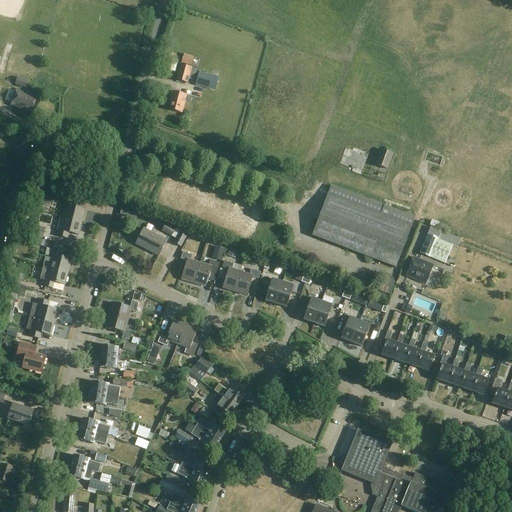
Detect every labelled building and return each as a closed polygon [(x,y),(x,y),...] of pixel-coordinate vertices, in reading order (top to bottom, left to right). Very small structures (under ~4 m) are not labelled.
[(184,54),(182,63),(192,66),(195,57),(184,54)] [(195,81),(197,70),(180,66),(176,81),(188,84),(189,79),(195,81)] [(215,91),(218,78),(198,73),(195,86),(215,91)] [(26,88),(28,81),(18,78),(16,85),(26,88)] [(36,97),(14,90),(14,92),(9,90),(5,101),(10,103),(9,105),(30,113),(36,97)] [(187,102),(189,96),(171,92),(168,104),(170,105),(168,110),(181,114),(184,101),(187,102)] [(192,115),(196,101),(190,99),(186,113),(192,115)] [(345,148),(339,164),(346,167),(345,169),(361,175),(366,161),(367,162),(370,163),(376,165),(375,166),(388,171),(394,154),(381,150),(378,158),(368,155),(369,154),(353,148),(352,151),(345,148)] [(395,269),(410,229),(326,198),(311,238),(395,269)] [(60,218),(80,223),(83,210),(74,208),(75,203),(63,200),(62,205),(66,206),(64,213),(61,212),(60,218)] [(77,237),(80,223),(60,218),(57,231),(55,230),(54,236),(66,239),(67,234),(77,237)] [(172,238),(177,229),(167,223),(162,232),(172,238)] [(43,239),(45,228),(33,226),(30,236),(43,239)] [(160,258),(167,242),(144,231),(136,246),(160,258)] [(181,249),(189,234),(181,231),(174,245),(181,249)] [(455,241),(430,231),(420,254),(445,265),(452,247),(457,249),(461,240),(456,238),(455,241)] [(36,238),(35,245),(44,247),(45,240),(36,238)] [(222,254),(224,248),(215,245),(214,251),(222,254)] [(43,268),(66,274),(69,261),(60,258),(62,252),(50,249),(48,255),(47,258),(46,258),(43,268)] [(194,285),(200,265),(191,262),(193,257),(183,254),(181,261),(187,263),(181,281),(194,285)] [(425,285),(432,267),(413,259),(405,277),(425,285)] [(200,265),(194,285),(207,289),(209,281),(214,283),(220,265),(211,262),(209,268),(200,265)] [(235,294),(241,274),(232,271),(234,265),(224,263),(222,269),(228,271),(223,290),(235,294)] [(63,286),(66,274),(43,268),(40,280),(41,280),(40,287),(53,290),(54,284),(63,286)] [(241,274),(235,294),(248,297),(253,279),(258,280),(260,273),(251,271),(250,276),(241,274)] [(10,284),(9,286),(19,288),(23,274),(13,272),(11,279),(10,284)] [(395,286),(397,279),(375,273),(373,279),(395,286)] [(276,306),(283,283),(272,280),(265,302),(276,306)] [(283,283),(276,306),(287,309),(294,287),(283,283)] [(392,297),(395,287),(382,283),(378,292),(392,297)] [(19,296),(20,289),(10,287),(4,309),(13,312),(17,296),(19,296)] [(329,302),(331,296),(321,293),(319,298),(329,302)] [(30,316),(54,323),(57,310),(47,308),(49,302),(37,298),(35,305),(33,304),(30,316)] [(314,325),(322,303),(311,299),(304,321),(314,325)] [(380,304),(370,300),(367,307),(377,311),(380,304)] [(111,305),(108,317),(129,322),(132,313),(136,314),(138,305),(133,303),(131,310),(111,305)] [(322,303),(314,325),(325,329),(333,307),(322,303)] [(50,335),(54,323),(30,316),(27,328),(29,329),(27,335),(40,338),(41,332),(50,335)] [(129,322),(108,317),(105,329),(124,334),(122,341),(129,342),(131,333),(127,332),(129,322)] [(351,345),(360,323),(350,318),(341,340),(351,345)] [(0,332),(7,334),(10,323),(1,321),(0,325),(0,332)] [(178,347),(186,327),(174,323),(167,341),(161,339),(158,346),(167,349),(170,344),(178,347)] [(360,323),(351,345),(362,349),(370,327),(360,323)] [(186,327),(178,347),(187,350),(185,356),(194,359),(196,352),(191,350),(198,332),(186,327)] [(410,350),(408,350),(401,347),(405,335),(404,335),(405,332),(402,331),(397,346),(398,346),(393,361),(405,365),(410,350)] [(398,346),(397,346),(389,343),(392,334),(388,333),(385,342),(386,343),(381,357),(393,361),(398,346)] [(405,365),(416,369),(421,354),(419,354),(412,351),(415,343),(411,341),(408,350),(410,350),(405,365)] [(41,373),(45,358),(32,354),(34,347),(19,343),(16,358),(23,360),(21,368),(41,373)] [(135,354),(137,347),(125,344),(124,351),(135,354)] [(421,354),(416,369),(429,373),(434,358),(424,355),(427,347),(422,345),(419,354),(421,354)] [(158,354),(161,348),(155,346),(152,352),(158,354)] [(101,359),(118,360),(119,349),(102,348),(101,359)] [(205,375),(211,367),(200,358),(194,367),(205,375)] [(453,371),(452,371),(444,368),(447,359),(442,358),(440,366),(442,367),(437,383),(448,387),(453,371)] [(117,372),(118,360),(101,359),(100,370),(117,372)] [(465,375),(464,374),(456,372),(458,363),(455,362),(452,371),(453,371),(448,387),(460,391),(465,375)] [(175,370),(182,374),(186,366),(179,363),(175,370)] [(192,366),(189,369),(194,375),(198,371),(192,366)] [(477,379),(476,378),(467,376),(470,367),(467,366),(464,374),(465,375),(460,391),(472,394),(477,379)] [(477,379),(472,394),(484,398),(489,383),(480,380),(483,371),(478,370),(476,378),(477,379)] [(138,381),(139,374),(125,372),(124,379),(138,381)] [(127,388),(128,382),(113,380),(112,386),(127,388)] [(197,391),(183,381),(178,388),(192,398),(197,391)] [(509,394),(507,394),(499,391),(502,382),(498,381),(495,390),(497,391),(495,396),(492,405),(504,409),(509,394)] [(92,394),(119,398),(121,390),(108,388),(109,386),(93,384),(92,394)] [(223,399),(237,409),(243,400),(229,390),(228,392),(219,385),(214,392),(223,399)] [(118,407),(119,398),(92,394),(90,405),(106,407),(106,406),(118,407)] [(230,418),(237,409),(223,399),(217,408),(230,418)] [(199,414),(203,408),(196,403),(190,411),(197,416),(199,414)] [(29,427),(34,412),(13,405),(8,421),(29,427)] [(199,414),(208,421),(212,415),(203,408),(199,414)] [(196,427),(220,443),(226,434),(212,424),(211,426),(201,419),(196,427)] [(82,432),(109,439),(111,430),(99,427),(100,425),(84,421),(82,432)] [(213,452),(220,443),(196,427),(191,435),(201,441),(199,443),(213,452)] [(158,430),(156,433),(159,434),(158,436),(167,440),(170,435),(158,430)] [(188,447),(192,440),(176,430),(172,437),(188,447)] [(314,511),(400,511),(403,507),(414,511),(444,511),(450,497),(439,493),(443,484),(416,473),(411,485),(401,481),(404,476),(394,472),(393,474),(389,472),(385,463),(393,444),(358,430),(341,472),(371,484),(372,496),(378,498),(372,511),(335,511),(331,510),(330,511),(314,511)] [(106,447),(109,439),(82,432),(79,443),(95,446),(95,444),(106,447)] [(188,458),(190,452),(179,448),(177,453),(188,458)] [(108,464),(110,458),(110,457),(106,456),(98,454),(96,454),(94,461),(105,464),(105,463),(108,464)] [(71,468),(93,473),(99,475),(101,466),(89,463),(89,461),(73,457),(71,468)] [(181,467),(206,479),(211,469),(196,462),(196,463),(185,458),(181,467)] [(3,465),(0,473),(0,480),(8,483),(13,468),(3,465)] [(127,467),(125,474),(134,477),(136,470),(127,467)] [(202,489),(206,479),(181,467),(177,475),(188,479),(187,482),(202,489)] [(91,482),(93,473),(71,468),(68,478),(84,482),(85,480),(91,482)] [(180,487),(183,481),(164,473),(162,479),(180,487)] [(120,487),(122,480),(113,477),(111,484),(120,487)] [(108,494),(110,485),(91,480),(89,489),(108,494)] [(178,495),(181,488),(164,481),(161,488),(178,495)] [(171,502),(189,511),(197,511),(198,510),(200,505),(185,498),(184,499),(175,494),(171,502)] [(73,511),(75,496),(64,495),(62,511),(73,511)] [(189,511),(171,502),(167,511),(169,511),(189,511)]
